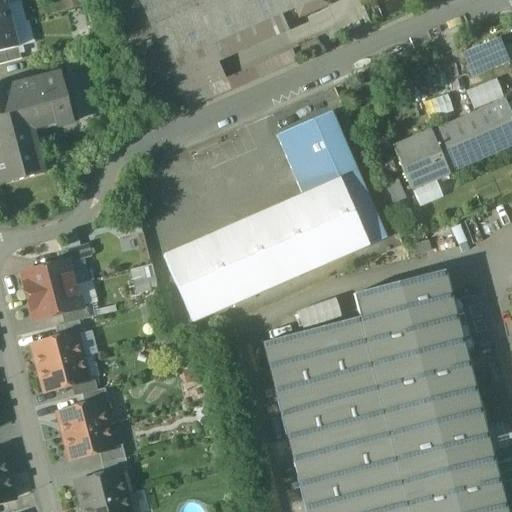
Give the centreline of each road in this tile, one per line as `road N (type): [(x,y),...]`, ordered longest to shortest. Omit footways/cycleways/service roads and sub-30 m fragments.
road 1 (unclassified): [(131,151),(482,0)]
road 2 (residential): [(49,511),(0,310)]
road 3 (residential): [(131,151),(82,220),(0,247)]
